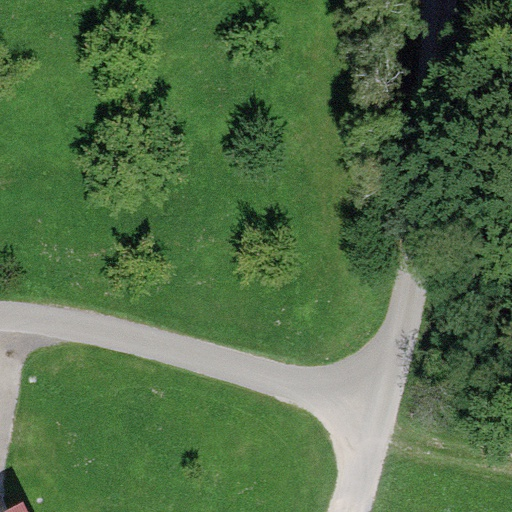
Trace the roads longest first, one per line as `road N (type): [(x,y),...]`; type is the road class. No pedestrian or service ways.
road 1 (unclassified): [(0,317),(81,320),(376,404),(406,316),(443,0)]
road 2 (track): [(376,404),(437,440),(511,454)]
